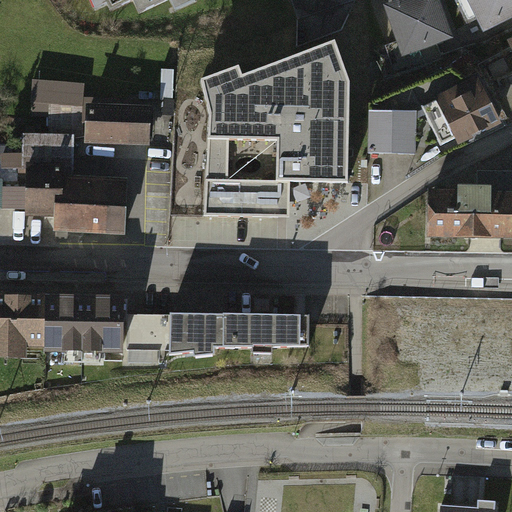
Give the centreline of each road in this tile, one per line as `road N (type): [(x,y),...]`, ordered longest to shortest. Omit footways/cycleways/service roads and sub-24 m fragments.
road 1 (residential): [(404,450),(236,448),(0,484)]
road 2 (residential): [(0,261),(309,268)]
road 3 (residential): [(309,268),(415,187),(511,138)]
road 4 (residential): [(309,268),(511,270)]
